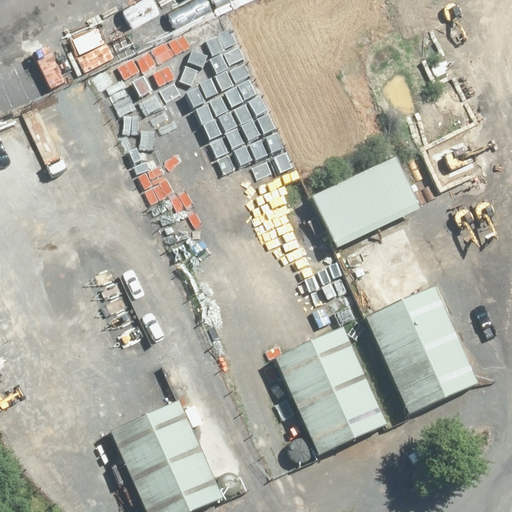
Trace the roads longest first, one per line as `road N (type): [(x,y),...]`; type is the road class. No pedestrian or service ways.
road 1 (unknown): [(511,328),(484,211),(436,193),(406,200),(243,279),(217,304),(216,337),(249,428)]
road 2 (unknown): [(105,511),(38,402),(15,297),(17,240),(48,147)]
road 3 (unknown): [(273,511),(378,467),(443,426),(511,367)]
